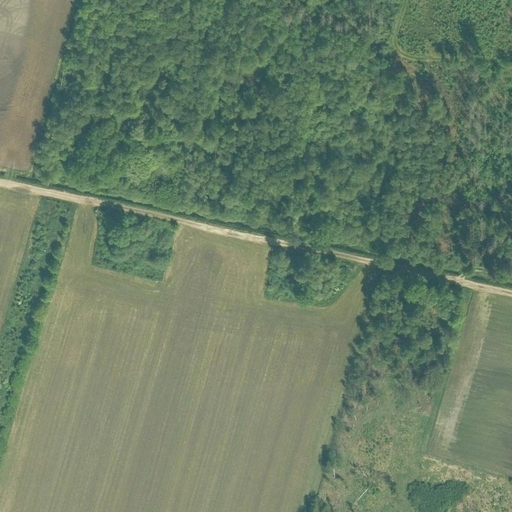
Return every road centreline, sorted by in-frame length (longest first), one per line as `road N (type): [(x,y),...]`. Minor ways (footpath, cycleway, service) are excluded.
road 1 (track): [(511,289),(0,181)]
road 2 (track): [(406,0),(401,49),(511,56)]
